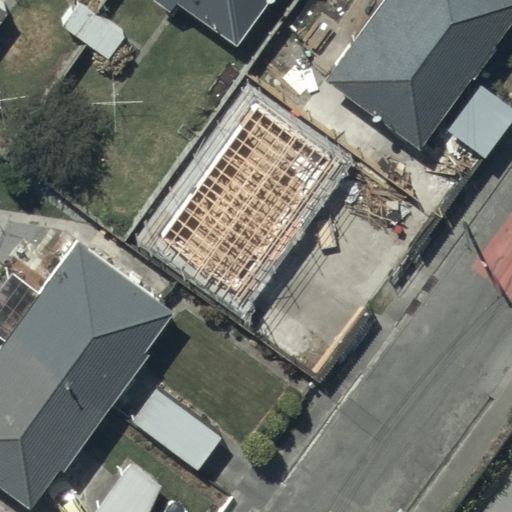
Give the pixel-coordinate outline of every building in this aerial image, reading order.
[(153,0),(169,10),(174,3),(233,42),(261,0),(153,0)] [(511,9),(511,0),(379,0),(322,80),(415,146),(511,9)] [(307,268),(239,218),(195,278),(263,328),(307,268)] [(0,334),(4,337),(0,342),(0,490),(25,508),(167,313),(75,247),(41,293),(12,272),(0,287),(0,334)] [(214,438),(151,390),(130,418),(193,466),(214,438)] [(150,511),(166,488),(128,462),(94,511),(150,511)]
